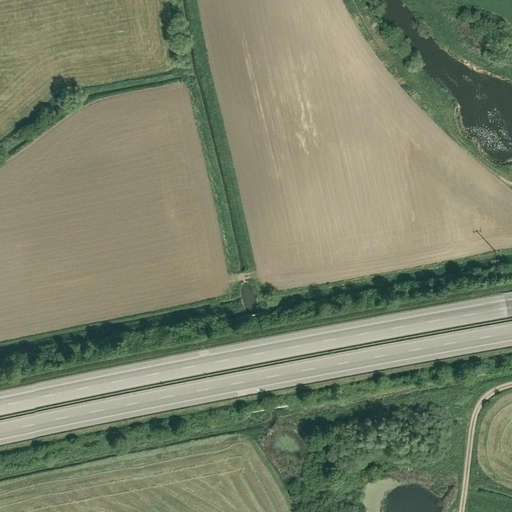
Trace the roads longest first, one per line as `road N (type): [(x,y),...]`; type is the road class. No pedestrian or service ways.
road 1 (motorway): [(0,428),(511,331)]
road 2 (motorway): [(511,303),(0,400)]
road 3 (track): [(455,511),(478,402),(511,393)]
